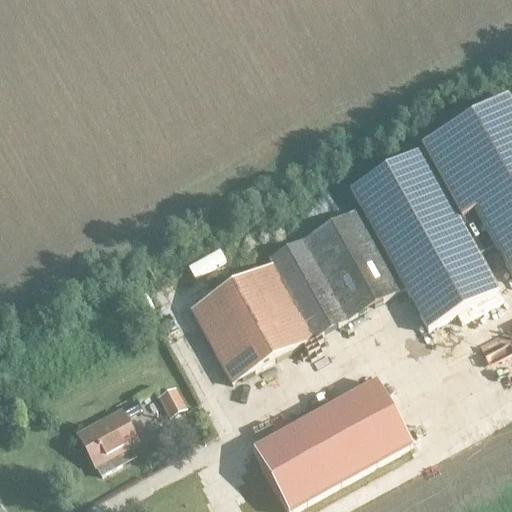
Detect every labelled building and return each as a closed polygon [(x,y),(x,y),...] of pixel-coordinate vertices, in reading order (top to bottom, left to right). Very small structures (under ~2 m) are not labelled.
[(479,264),(499,252),(511,275),(511,105),(420,157),(479,264)] [(350,195),(360,215),(404,294),(427,336),(497,297),(479,264),(420,157),(350,195)] [(360,215),(301,248),(344,326),(404,294),(360,215)] [(301,248),(268,266),(272,271),(312,344),(344,326),(301,248)] [(272,271),(191,316),(231,389),(312,344),(272,271)] [(299,511),(412,450),(407,441),(394,419),(377,387),(253,455),(262,470),(272,488),(280,503),(283,509),(285,511),(299,511)] [(157,402),(168,423),(184,414),(173,393),(157,402)] [(95,472),(96,472),(100,481),(121,469),(116,461),(137,449),(120,416),(77,440),(95,472)]
